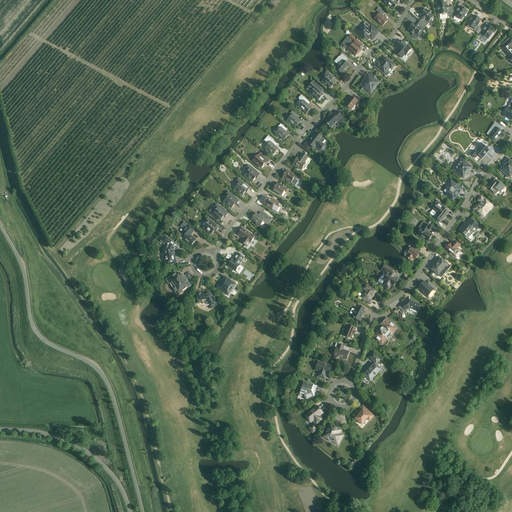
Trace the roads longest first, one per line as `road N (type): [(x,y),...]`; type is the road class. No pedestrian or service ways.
road 1 (unclassified): [(142,511),(110,381),(43,342),(26,270),(0,223)]
road 2 (unclassified): [(0,429),(48,434),(90,454),(118,483),(128,511)]
